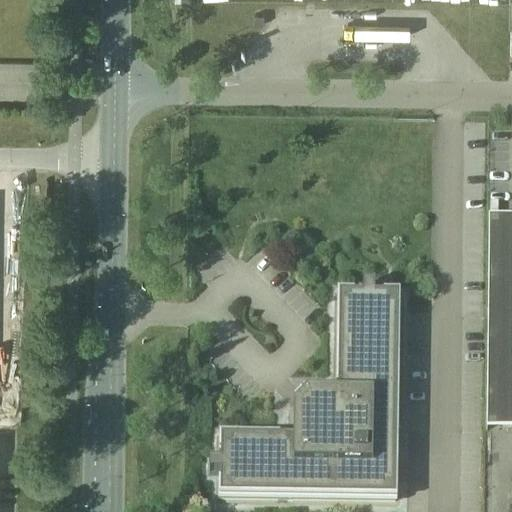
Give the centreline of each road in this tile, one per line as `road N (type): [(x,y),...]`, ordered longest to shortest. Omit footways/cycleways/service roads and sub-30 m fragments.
road 1 (unclassified): [(443,511),(448,96)]
road 2 (unclassified): [(102,511),(111,162)]
road 3 (unclassified): [(448,96),(114,92)]
road 4 (unknown): [(448,96),(437,45),(374,22),(327,28),(294,43),(269,94)]
